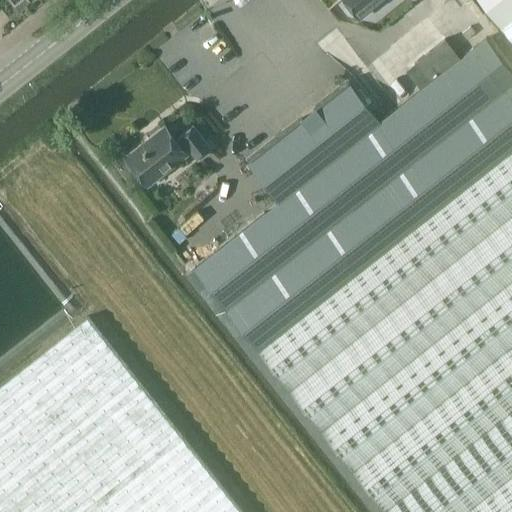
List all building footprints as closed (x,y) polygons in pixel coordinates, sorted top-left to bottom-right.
[(347,0),(359,15),(378,0),(347,0)] [(511,15),(502,24),(511,36),(511,15)] [(387,511),(511,511),(511,69),(486,36),(460,56),(420,88),(379,120),(348,80),(247,159),(279,199),(194,266),(387,511)] [(447,39),(407,71),(420,88),(460,56),(447,39)] [(209,146),(192,124),(180,134),(180,135),(176,139),(164,123),(125,154),(147,183),(186,152),(185,151),(190,147),(197,156),(209,146)] [(242,511),(88,315),(0,384),(0,511),(242,511)]
